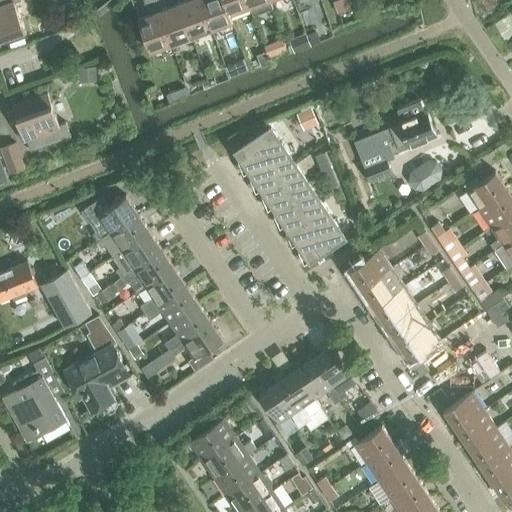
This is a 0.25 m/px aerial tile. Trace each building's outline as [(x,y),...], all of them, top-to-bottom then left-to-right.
[(0,0),(0,42),(25,33),(14,2),(18,0),(0,0)] [(149,51),(170,43),(154,0),(142,0),(148,14),(137,17),(149,51)] [(154,0),(170,43),(190,36),(178,3),(168,6),(166,0),(154,0)] [(185,0),(178,3),(190,36),(211,28),(200,0),(185,0)] [(200,0),(211,28),(232,21),(229,13),(228,13),(223,0),(200,0)] [(223,0),(228,13),(229,13),(249,6),(246,0),(223,0)] [(338,0),(333,2),(338,13),(347,9),(343,0),(338,0)] [(315,31),(306,34),(311,45),(319,42),(315,31)] [(305,35),(290,41),(294,52),(310,46),(305,35)] [(286,48),(283,38),(264,45),(269,57),(287,50),(286,48)] [(231,64),(225,66),(229,76),(235,74),(231,64)] [(189,95),(187,90),(186,86),(175,90),(176,94),(178,99),(189,95)] [(58,124),(47,93),(11,106),(21,133),(19,134),(21,140),(26,138),(30,150),(70,136),(65,122),(58,124)] [(315,138),(323,135),(312,107),(297,114),(304,131),(310,128),(315,138)] [(380,129),(360,137),(368,156),(382,150),(384,156),(407,146),(436,135),(427,110),(398,122),(398,123),(389,127),(393,138),(385,141),(380,129)] [(280,219),(284,225),(286,223),(294,235),(292,237),(296,243),(298,241),(307,253),(304,255),(308,260),(345,235),(271,127),(237,151),(246,164),(244,166),(247,171),(250,170),(258,182),(256,184),(260,189),(262,188),(271,200),(268,202),(272,207),(274,205),(282,218),(280,219)] [(15,143),(0,148),(8,172),(24,166),(15,143)] [(329,188),(339,184),(327,152),(317,156),(329,188)] [(1,156),(0,156),(0,179),(8,176),(1,156)] [(385,157),(363,166),(370,183),(392,174),(385,157)] [(410,171),(408,181),(414,188),(423,190),(440,178),(442,169),(436,161),(427,159),(410,171)] [(467,190),(479,209),(508,190),(495,171),(467,190)] [(511,212),(511,195),(508,190),(479,209),(491,226),(511,212)] [(81,211),(88,221),(89,220),(97,231),(93,234),(97,241),(138,213),(125,194),(107,207),(101,197),(81,211)] [(490,244),(495,250),(511,238),(511,212),(491,226),(499,238),(490,244)] [(114,239),(122,250),(150,231),(138,213),(97,241),(102,248),(114,239)] [(50,215),(43,220),(49,230),(57,225),(50,215)] [(430,227),(437,237),(450,228),(450,227),(444,232),(438,222),(430,227)] [(463,245),(450,228),(437,237),(449,254),(463,245)] [(129,261),(117,270),(122,276),(162,249),(150,231),(122,250),(129,261)] [(417,236),(424,246),(431,241),(425,231),(417,236)] [(507,267),(511,263),(511,238),(495,250),(507,267)] [(431,256),(438,251),(431,241),(424,246),(431,256)] [(449,254),(462,273),(470,267),(463,258),(469,254),(463,245),(449,254)] [(138,275),(145,286),(174,266),(162,249),(122,276),(122,277),(96,294),(102,303),(116,294),(115,293),(127,285),(126,283),(138,275)] [(378,250),(350,268),(363,287),(390,268),(378,250)] [(25,290),(37,285),(27,260),(0,271),(0,300),(12,295),(15,300),(27,295),(25,290)] [(81,277),(90,272),(83,261),(74,267),(81,277)] [(475,264),(470,267),(462,273),(473,290),(487,281),(475,264)] [(140,305),(146,313),(187,285),(174,266),(145,286),(153,297),(140,305)] [(443,272),(449,281),(455,276),(449,267),(443,272)] [(363,287),(375,305),(402,286),(390,268),(363,287)] [(65,327),(91,313),(68,270),(42,284),(65,327)] [(98,283),(90,272),(81,277),(89,289),(98,283)] [(456,291),(462,286),(455,276),(449,281),(456,291)] [(481,301),(486,308),(503,297),(498,289),(494,292),(487,281),(473,290),(481,301)] [(162,311),(169,321),(199,302),(187,285),(146,313),(150,319),(162,311)] [(375,305),(387,323),(414,304),(402,286),(375,305)] [(502,312),(510,307),(503,297),(486,308),(498,327),(507,320),(502,312)] [(177,333),(165,342),(170,348),(211,320),(199,302),(169,321),(177,333)] [(426,322),(414,304),(387,323),(399,341),(426,322)] [(98,315),(85,322),(90,332),(104,325),(98,315)] [(117,332),(125,327),(120,319),(112,325),(117,332)] [(223,339),(211,320),(170,348),(174,354),(186,346),(194,357),(188,361),(195,371),(213,359),(207,350),(223,339)] [(439,341),(426,322),(399,341),(411,359),(439,341)] [(117,332),(116,333),(121,340),(128,349),(136,344),(141,340),(130,324),(125,327),(117,332)] [(97,353),(67,370),(80,394),(85,392),(93,408),(113,397),(106,383),(127,372),(114,346),(117,344),(104,325),(90,332),(87,334),(97,353)] [(136,344),(128,349),(135,359),(143,354),(136,344)] [(357,382),(352,374),(332,344),(313,357),(332,385),(341,398),(348,393),(346,390),(357,382)] [(50,389),(60,383),(39,347),(28,352),(38,370),(14,383),(18,390),(4,398),(27,439),(66,418),(50,389)] [(341,398),(332,385),(313,357),(295,369),(315,398),(326,391),(334,403),(341,398)] [(421,376),(428,371),(422,361),(414,366),(421,376)] [(153,368),(149,363),(142,368),(147,376),(152,373),(153,368)] [(278,381),(281,385),(306,422),(312,417),(311,415),(321,408),(315,398),(295,369),(278,381)] [(306,422),(281,385),(278,381),(260,393),(279,422),(291,415),(299,427),(306,422)] [(447,399),(440,389),(433,394),(439,404),(447,399)] [(456,427),(484,409),(471,390),(444,408),(456,427)] [(257,407),(250,397),(249,397),(241,402),(248,413),(256,408),(257,407)] [(372,403),(357,413),(364,423),(378,413),(372,403)] [(456,427),(468,445),(495,427),(484,409),(456,427)] [(190,440),(202,458),(237,435),(224,417),(190,440)] [(271,428),(264,417),(263,418),(255,423),(263,434),(270,428),(271,428)] [(383,425),(355,443),(367,462),(395,443),(383,425)] [(342,426),(337,430),(342,438),(350,433),(347,427),(342,426)] [(495,427),(468,445),(480,463),(508,444),(495,427)] [(243,445),(237,435),(202,458),(214,476),(257,448),(251,440),(243,445)] [(327,439),(320,444),(325,450),(332,446),(327,439)] [(367,462),(379,480),(407,461),(395,443),(367,462)] [(480,463),(492,480),(511,467),(511,451),(508,444),(480,463)] [(257,448),(214,476),(226,494),(261,471),(249,453),(257,449),(257,448)] [(306,448),(297,455),(303,465),(313,458),(306,448)] [(287,453),(279,458),(286,469),(294,464),(287,453)] [(407,461),(379,480),(391,498),(419,479),(407,461)] [(505,499),(511,494),(511,467),(492,480),(505,499)] [(226,494),(239,511),(273,489),(272,487),(272,482),(268,476),(263,475),(261,471),(226,494)] [(317,482),(323,491),(332,486),(325,476),(317,482)] [(305,477),(295,484),(303,495),(306,493),(313,488),(305,477)] [(391,498),(400,511),(408,511),(431,497),(419,479),(391,498)] [(330,502),(339,495),(332,486),(323,491),(330,502)] [(321,498),(314,488),(313,488),(306,493),(312,503),(320,498),(321,498)] [(239,511),(238,511),(276,511),(285,506),(273,489),(239,511)] [(408,511),(441,511),(431,497),(408,511)]
